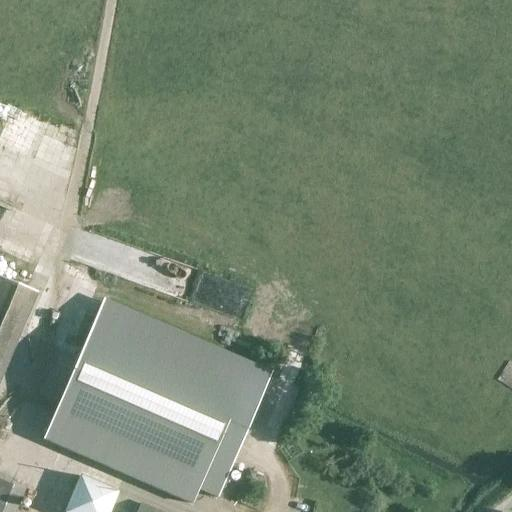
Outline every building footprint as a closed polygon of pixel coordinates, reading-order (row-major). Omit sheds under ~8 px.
[(0,364),(31,295),(0,281),(0,364)] [(267,374),(101,301),(77,364),(45,439),(193,503),(199,488),(218,496),(267,374)] [(511,387),(511,361),(508,359),(496,377),(511,387)] [(109,511),(118,491),(82,476),(66,511),(109,511)] [(0,511),(14,511),(24,491),(0,480),(0,511)]
